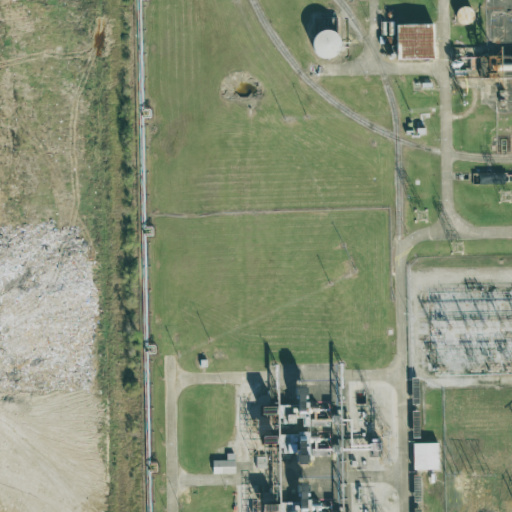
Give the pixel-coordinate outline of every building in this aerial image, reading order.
[(391,25),(391,60),(431,59),(430,24),(391,25)] [(336,59),(336,32),(306,32),(306,59),(336,59)] [(299,427),(329,427),(329,419),(316,419),(315,408),(307,408),(307,401),(300,402),(300,393),(289,393),(289,404),(276,404),(277,422),(299,422),(299,427)] [(277,433),(278,454),(289,454),(289,463),(304,462),(304,456),(327,456),(327,447),(315,447),(315,440),(307,441),(307,432),(277,433)] [(410,470),(436,470),(436,442),(409,443),(410,470)] [(210,474),(233,473),(232,453),(224,453),(224,460),(210,460),(210,474)] [(319,511),(319,505),(309,505),(309,499),(301,499),(301,491),(291,491),(291,502),(279,502),(278,511),(319,511)]
